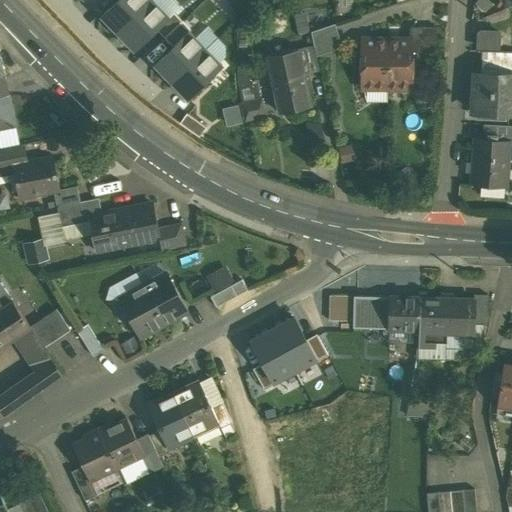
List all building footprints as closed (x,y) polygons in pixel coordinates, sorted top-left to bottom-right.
[(118,0),(101,16),(118,33),(152,0),(118,0)] [(135,50),(169,17),(152,0),(118,33),(135,50)] [(174,13),(157,29),(165,38),(182,21),(174,13)] [(182,21),(165,38),(173,47),(190,30),(182,21)] [(334,26),(312,32),(317,56),(341,48),(334,26)] [(411,42),(411,53),(436,53),(436,28),(411,27),(411,42)] [(498,32),(478,31),(478,40),(478,49),(498,50),(498,32)] [(155,65),(171,82),(205,49),(189,32),(155,65)] [(375,42),(363,42),(363,88),(387,88),(387,40),(375,40),(375,42)] [(399,40),(387,40),(387,88),(411,88),(411,53),(411,42),(399,42),(399,40)] [(313,46),(299,48),(304,72),(318,70),(313,46)] [(299,48),(267,55),(272,79),(304,72),(299,48)] [(171,82),(188,99),(222,66),(205,49),(171,82)] [(511,52),(507,52),(481,51),(480,74),(510,76),(510,77),(511,77),(511,52)] [(304,72),(272,79),(279,113),(311,106),(304,72)] [(480,74),(476,74),(473,114),(508,116),(510,77),(510,76),(480,74)] [(7,93),(0,94),(0,130),(15,127),(7,93)] [(261,99),(241,103),(245,119),(264,115),(261,99)] [(206,127),(187,114),(180,123),(199,137),(206,127)] [(511,125),(483,124),(483,141),(510,142),(510,144),(511,143),(511,125)] [(483,141),(474,140),(471,186),(507,188),(510,144),(510,142),(483,141)] [(22,145),(0,149),(0,171),(13,169),(12,165),(25,162),(22,145)] [(25,162),(12,165),(13,169),(19,198),(53,191),(60,189),(53,156),(25,162)] [(60,189),(53,191),(56,207),(80,202),(77,186),(60,189)] [(98,198),(80,202),(83,218),(88,217),(88,216),(102,214),(98,198)] [(80,202),(56,207),(60,223),(83,218),(80,202)] [(153,203),(127,208),(134,243),(160,238),(153,203)] [(102,214),(88,216),(88,217),(95,251),(134,243),(127,208),(102,214)] [(47,237),(26,241),(30,263),(52,259),(47,237)] [(137,273),(112,285),(118,297),(143,285),(137,273)] [(187,312),(166,273),(143,286),(164,324),(187,312)] [(242,280),(210,297),(216,307),(248,290),(242,280)] [(143,286),(120,298),(129,314),(125,316),(132,329),(136,327),(141,337),(164,324),(143,286)] [(474,299),(455,299),(455,296),(452,293),(441,293),(438,295),(438,298),(420,298),(419,329),(418,343),(418,346),(436,346),(436,332),(457,333),(461,337),(474,337),(475,324),(475,299),(474,299)] [(475,299),(475,324),(486,324),(488,294),(474,294),(474,299),(475,299)] [(353,296),(329,296),(329,320),(332,321),(352,321),(353,296)] [(389,297),(354,296),(353,321),(353,328),(388,329),(388,328),(389,297)] [(420,298),(389,297),(388,328),(419,329),(420,298)] [(13,302),(4,308),(0,301),(0,346),(17,335),(30,326),(13,302)] [(56,309),(42,318),(56,339),(70,330),(56,309)] [(272,329),(295,371),(316,360),(306,340),(294,317),(272,329)] [(352,321),(332,321),(332,331),(353,332),(353,328),(353,321),(352,321)] [(103,350),(87,325),(77,331),(93,356),(103,350)] [(62,375),(30,326),(17,335),(34,358),(37,356),(44,366),(54,380),(62,375)] [(263,363),(273,383),(295,371),(272,329),(251,340),(263,363)] [(306,340),(316,360),(317,361),(328,355),(316,334),(306,340)] [(418,343),(409,342),(410,357),(417,359),(418,346),(418,343)] [(511,360),(504,359),(497,407),(511,409),(511,360)] [(253,369),(264,390),(274,384),(273,383),(263,363),(253,369)] [(44,366),(27,378),(37,392),(54,380),(44,366)] [(222,401),(210,377),(199,382),(211,406),(222,401)] [(27,378),(0,397),(0,411),(4,416),(37,392),(27,378)] [(199,382),(174,394),(192,434),(218,422),(211,406),(199,382)] [(174,394),(148,406),(159,430),(167,446),(192,434),(174,394)] [(222,401),(211,406),(218,422),(221,428),(232,423),(222,401)] [(144,455),(127,419),(100,432),(117,468),(144,455)] [(159,430),(149,435),(159,457),(169,452),(167,446),(159,430)] [(100,432),(73,445),(83,466),(90,481),(91,480),(117,468),(100,432)] [(83,466),(71,471),(85,501),(97,495),(91,480),(90,481),(83,466)] [(476,511),(474,489),(462,490),(464,511),(476,511)] [(451,511),(450,491),(438,492),(439,511),(451,511)] [(0,492),(0,511),(9,511),(8,509),(0,492)] [(439,511),(438,492),(426,493),(427,511),(439,511)] [(48,511),(39,494),(18,504),(22,511),(48,511)]
